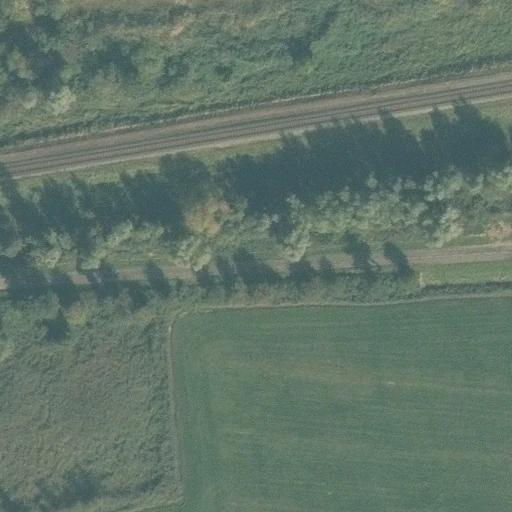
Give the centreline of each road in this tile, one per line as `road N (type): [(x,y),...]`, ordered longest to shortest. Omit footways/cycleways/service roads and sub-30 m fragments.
road 1 (unclassified): [(511,249),(0,284)]
road 2 (track): [(0,27),(121,0)]
